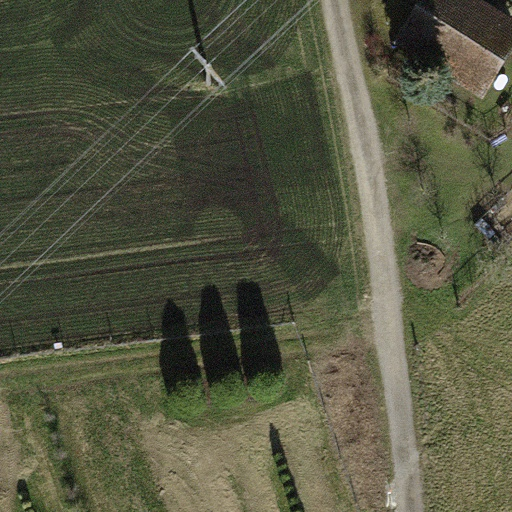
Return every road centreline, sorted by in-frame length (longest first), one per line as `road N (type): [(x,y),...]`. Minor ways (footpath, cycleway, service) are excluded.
road 1 (track): [(409,511),(395,320),(341,0)]
road 2 (track): [(395,320),(0,372)]
